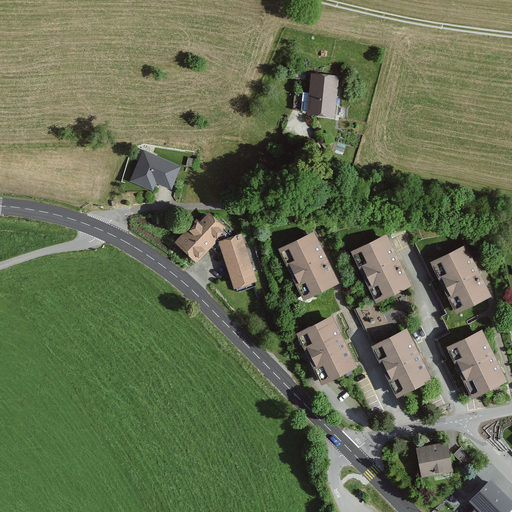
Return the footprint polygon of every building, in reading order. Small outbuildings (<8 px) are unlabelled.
[(305,114),(334,117),(339,78),(310,74),(305,114)] [(179,166),(141,151),(129,183),(152,192),(155,184),(170,190),(179,166)] [(175,245),(196,263),(226,229),(208,213),(199,223),(197,220),(175,245)] [(279,250),(304,300),(338,283),(313,233),(279,250)] [(233,289),(257,281),(241,235),(217,243),(233,289)] [(351,252),(376,302),(410,285),(385,235),(351,252)] [(429,263),(454,313),(488,296),(463,246),(429,263)] [(356,366),(331,315),(295,333),(320,384),(356,366)] [(431,379),(406,328),(370,345),(396,396),(431,379)] [(506,380),(481,329),(445,346),(470,397),(506,380)] [(416,448),(421,477),(451,473),(447,444),(416,448)] [(480,511),(511,511),(511,502),(499,488),(477,508),(480,511)]
